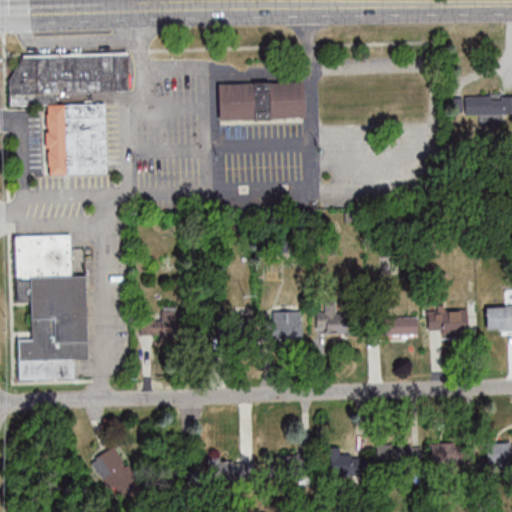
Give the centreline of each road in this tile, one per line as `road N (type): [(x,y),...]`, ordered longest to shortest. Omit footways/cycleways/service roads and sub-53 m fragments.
road 1 (residential): [(511,386),(0,403)]
road 2 (secondary): [(511,4),(308,8)]
road 3 (secondary): [(308,8),(178,10)]
